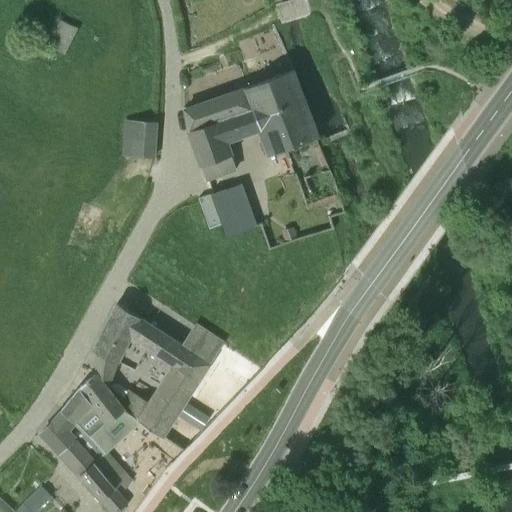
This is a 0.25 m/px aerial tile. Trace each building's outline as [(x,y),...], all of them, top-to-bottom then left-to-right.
[(48,39),(66,47),(76,27),(59,18),(48,39)] [(184,110),(189,132),(252,109),(257,123),(279,116),(291,149),(317,139),(316,138),(318,138),(315,129),(326,125),(321,114),(311,118),(293,70),(184,110)] [(189,132),(201,167),(233,156),(229,144),(258,134),(267,157),(291,149),(279,116),(257,123),(252,109),(189,132)] [(155,122),(126,120),(123,156),(153,158),(155,122)] [(209,229),(221,225),(224,224),(213,194),(198,198),(209,229)] [(293,228),(281,232),(285,243),(297,239),(293,228)] [(257,250),(207,232),(188,281),(238,300),(257,250)] [(256,310),(268,273),(256,269),(244,306),(256,310)] [(136,420),(145,427),(162,438),(210,364),(117,303),(93,350),(96,352),(96,374),(108,390),(109,388),(118,365),(130,342),(170,367),(148,402),(128,390),(120,403),(119,405),(124,412),(136,420)] [(106,426),(124,412),(119,405),(120,403),(109,388),(108,390),(96,374),(82,385),(79,388),(62,408),(74,423),(81,429),(84,434),(88,440),(91,437),(105,425),(106,426)] [(102,457),(88,440),(84,434),(81,429),(74,423),(62,408),(40,434),(57,452),(73,439),(94,463),(102,457)] [(94,463),(116,490),(123,484),(117,478),(124,472),(107,452),(105,454),(91,437),(88,440),(102,457),(94,463)] [(79,476),(94,463),(73,439),(57,452),(79,476)] [(117,511),(128,504),(116,490),(94,463),(79,476),(109,511),(117,511)] [(36,511),(51,498),(40,486),(22,504),(30,511),(36,511)]
